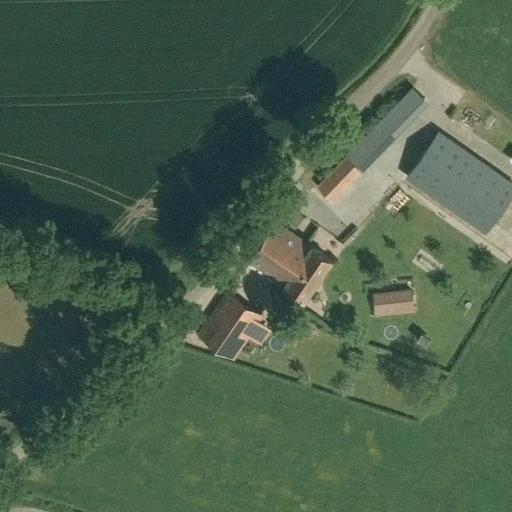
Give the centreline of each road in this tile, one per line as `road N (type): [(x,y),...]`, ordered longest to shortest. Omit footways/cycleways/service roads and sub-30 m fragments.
road 1 (unclassified): [(0,465),(60,426),(181,321),(294,176)]
road 2 (track): [(438,0),(397,65),(294,176)]
